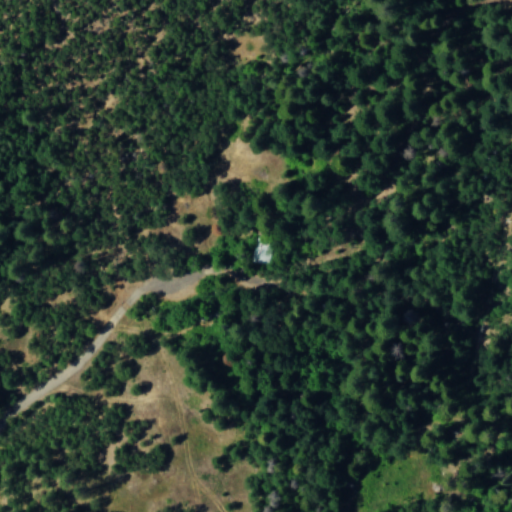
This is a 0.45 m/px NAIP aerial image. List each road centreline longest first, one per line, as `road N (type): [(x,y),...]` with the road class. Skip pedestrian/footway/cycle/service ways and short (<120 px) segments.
road 1 (residential): [(0,438),(117,317),(229,306),(339,320)]
road 2 (residential): [(339,320),(367,123),(397,66),(479,18),(511,17)]
